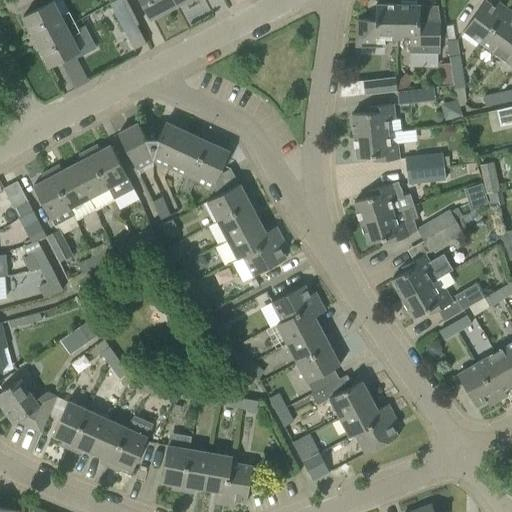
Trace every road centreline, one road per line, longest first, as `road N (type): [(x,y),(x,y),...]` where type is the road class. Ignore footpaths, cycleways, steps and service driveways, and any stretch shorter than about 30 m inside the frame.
road 1 (residential): [(461,454),(309,220)]
road 2 (residential): [(309,220),(251,134),(150,69)]
road 3 (residential): [(309,220),(329,0)]
road 4 (residential): [(312,511),(461,454)]
road 5 (residential): [(150,69),(290,0)]
road 6 (residential): [(113,511),(0,459)]
road 7 (residential): [(42,123),(150,69)]
